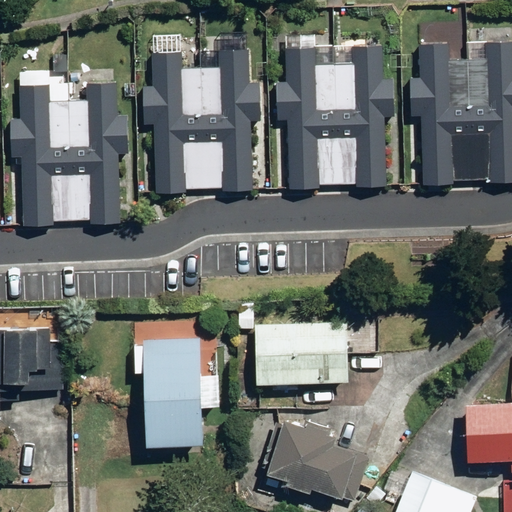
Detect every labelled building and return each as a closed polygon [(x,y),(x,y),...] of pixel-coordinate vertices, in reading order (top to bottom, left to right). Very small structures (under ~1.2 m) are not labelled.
[(329,30),(292,29),(290,79),(278,78),(277,115),(290,116),(287,181),(389,185),(392,113),(400,113),(401,76),(388,76),(390,40),(355,39),(354,60),(328,59),(329,30)] [(455,41),(424,40),(423,74),(416,74),(414,113),(427,113),(425,178),(511,181),(511,34),(494,34),(493,55),(454,53),(455,41)] [(193,35),(155,36),(157,81),(147,81),(148,118),(160,117),(163,191),(258,188),(256,116),(267,116),(266,78),(255,78),(253,46),(220,47),(220,62),(194,63),(193,35)] [(27,67),(26,114),(15,113),(15,154),(29,154),(28,223),(62,224),(62,210),(93,210),(93,222),(136,223),(137,116),(124,116),(125,75),(92,75),(92,96),(74,95),(74,79),(58,79),(58,68),(27,67)] [(355,378),(356,320),(314,319),(314,314),(297,313),(297,319),(261,318),(260,377),(355,378)] [(54,342),(54,324),(0,323),(0,420),(10,420),(10,379),(41,379),(41,366),(53,366),(54,342)] [(228,398),(227,381),(212,381),(211,329),(154,330),(155,436),(213,435),(212,398),(228,398)] [(41,366),(41,379),(40,388),(67,388),(67,342),(54,342),(53,366),(41,366)] [(511,397),(472,398),(474,457),(511,455),(511,397)] [(342,426),(289,411),(273,466),(294,472),(292,481),(315,488),(317,483),(357,495),(371,448),(338,439),(342,426)] [(469,511),(478,491),(413,465),(396,510),(402,511),(469,511)] [(504,511),(506,482),(486,481),(484,511),(488,511),(504,511)]
